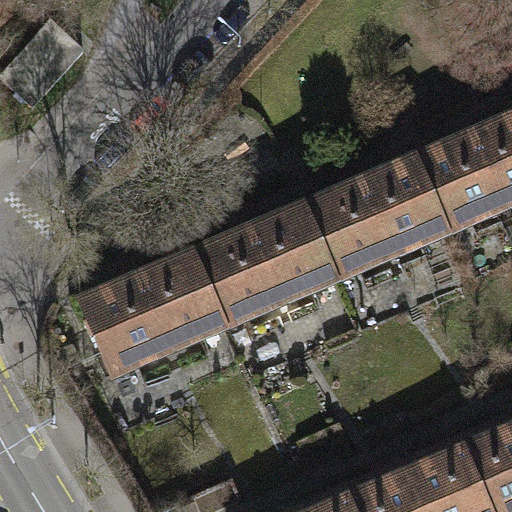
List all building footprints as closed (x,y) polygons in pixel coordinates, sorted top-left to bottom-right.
[(84,52),(51,22),(0,78),(33,108),(84,52)] [(511,121),(470,139),(500,210),(511,205),(511,121)] [(446,234),(500,210),(470,139),(415,163),(446,234)] [(415,163),(359,187),(390,258),(446,234),(415,163)] [(333,282),(390,258),(359,187),(302,211),(333,282)] [(302,211),(247,234),(278,305),(333,282),(302,211)] [(223,329),(278,305),(247,234),(193,258),(223,329)] [(193,258),(140,280),(170,352),(223,329),(193,258)] [(106,379),(170,352),(140,280),(76,308),(106,379)] [(490,511),(511,511),(511,418),(460,441),(490,511)] [(490,511),(460,441),(398,467),(417,511),(490,511)] [(350,511),(417,511),(398,467),(342,491),(350,511)] [(350,511),(342,491),(293,511),(350,511)]
